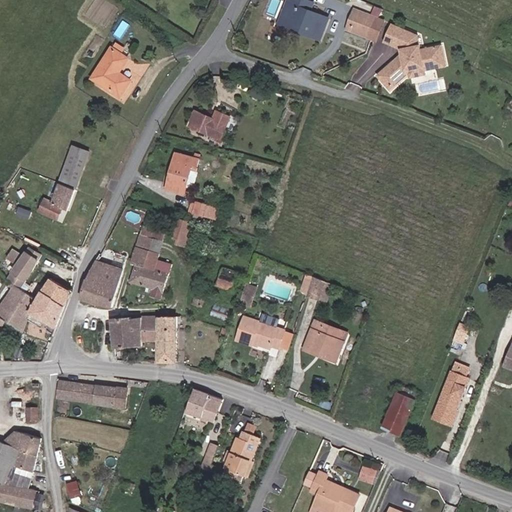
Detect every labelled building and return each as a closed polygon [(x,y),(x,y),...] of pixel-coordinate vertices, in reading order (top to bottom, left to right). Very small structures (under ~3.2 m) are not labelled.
[(329,18),(312,12),(315,5),(302,0),(290,0),(282,23),(299,29),(297,33),(320,42),(329,18)] [(381,19),(356,10),(350,23),(366,29),(367,27),(377,31),(381,19)] [(377,31),(367,27),(366,29),(364,36),(378,41),(386,21),(381,19),(377,31)] [(297,33),(299,29),(282,23),(281,27),(297,33)] [(364,36),(366,29),(350,23),(348,30),(364,36)] [(420,34),(393,24),(386,43),(404,50),(405,60),(396,61),(380,77),(391,87),(395,83),(398,86),(413,70),(412,66),(447,62),(445,44),(423,46),(420,34)] [(95,82),(108,90),(128,60),(125,58),(128,52),(119,47),(116,52),(114,51),(95,82)] [(108,90),(123,99),(132,83),(121,76),(130,61),(128,60),(108,90)] [(429,72),(429,67),(447,65),(447,62),(412,66),(413,70),(413,74),(429,72)] [(250,110),(261,114),(272,87),(260,82),(250,110)] [(198,132),(232,144),(240,122),(226,117),(224,123),(204,116),(198,132)] [(61,187),(76,193),(91,155),(68,146),(53,184),(61,187)] [(198,172),(203,173),(205,162),(200,161),(181,156),(175,187),(193,191),(195,184),(198,172)] [(67,214),(76,193),(61,187),(53,207),(45,204),(40,216),(58,223),(62,212),(67,214)] [(192,196),(193,191),(175,187),(173,192),(192,196)] [(201,215),(225,220),(227,210),(204,205),(201,215)] [(28,219),(30,212),(18,208),(16,215),(28,219)] [(198,224),(185,220),(178,239),(184,241),(182,246),(189,249),(193,236),(198,224)] [(145,239),(168,245),(171,235),(148,229),(145,239)] [(189,249),(196,251),(201,239),(193,236),(189,249)] [(141,250),(164,255),(168,245),(145,239),(141,250)] [(35,272),(42,256),(30,249),(23,260),(13,254),(8,262),(18,268),(9,283),(12,284),(17,288),(23,291),(35,272)] [(162,258),(164,258),(164,255),(141,250),(138,258),(161,265),(162,258)] [(111,269),(127,275),(132,260),(117,255),(111,269)] [(157,276),(159,271),(161,265),(138,258),(134,269),(139,270),(157,276)] [(81,302),(115,312),(127,275),(111,269),(100,265),(90,283),(88,283),(81,302)] [(234,284),(240,273),(227,266),(221,277),(234,284)] [(151,297),(164,300),(172,273),(159,271),(157,276),(139,270),(133,287),(152,293),(151,297)] [(45,292),(52,281),(41,274),(34,285),(45,292)] [(230,291),(234,284),(221,277),(217,284),(230,291)] [(309,298),(322,302),(329,285),(316,280),(309,298)] [(43,296),(66,309),(72,294),(52,281),(45,292),(43,296)] [(322,302),(330,305),(337,288),(329,285),(322,302)] [(57,331),(66,309),(43,296),(39,302),(23,291),(17,288),(15,291),(0,313),(0,337),(2,338),(8,325),(23,336),(28,323),(43,332),(45,328),(57,331)] [(243,306),(252,309),(258,292),(249,289),(243,306)] [(195,309),(202,312),(206,299),(199,296),(195,309)] [(265,313),(263,320),(280,324),(281,317),(265,313)] [(160,344),(179,342),(179,317),(145,320),(145,334),(159,334),(159,341),(160,344)] [(146,342),(145,334),(145,320),(133,322),(131,319),(113,322),(116,351),(146,347),(146,342)] [(279,352),(285,335),(245,320),(236,343),(251,349),(252,345),(269,352),(270,349),(279,352)] [(463,321),(455,339),(466,344),(473,325),(463,321)] [(339,366),(346,344),(312,332),(306,350),(322,356),(320,360),(339,366)] [(146,342),(159,341),(159,334),(145,334),(146,342)] [(161,363),(178,362),(179,342),(160,344),(161,363)] [(511,347),(503,373),(511,376),(511,347)] [(320,360),(322,356),(306,350),(304,354),(320,360)] [(23,365),(26,357),(17,354),(14,362),(23,365)] [(433,416),(445,422),(463,378),(458,376),(461,367),(455,365),(433,416)] [(458,376),(463,378),(466,369),(461,367),(458,376)] [(453,412),(456,414),(466,390),(464,389),(467,380),(468,380),(466,379),(463,378),(445,422),(449,423),(453,412)] [(51,405),(119,413),(121,394),(53,387),(51,405)] [(414,400),(394,391),(379,426),(399,435),(414,400)] [(184,419),(210,429),(220,406),(193,396),(184,419)] [(29,405),(29,419),(40,420),(40,405),(29,405)] [(443,425),(450,428),(456,414),(453,412),(449,423),(445,422),(443,425)] [(19,428),(28,428),(28,415),(19,414),(19,428)] [(443,425),(445,422),(433,416),(431,420),(443,425)] [(28,500),(20,497),(34,441),(10,434),(0,444),(0,510),(8,511),(25,511),(28,501),(28,500)] [(239,486),(245,471),(255,447),(239,441),(237,448),(233,446),(220,478),(221,478),(217,487),(236,494),(239,486)] [(198,471),(204,474),(212,455),(205,452),(198,471)] [(357,483),(370,488),(375,474),(362,469),(357,483)] [(239,486),(243,487),(248,472),(245,471),(239,486)] [(314,477),(306,474),(301,484),(309,488),(307,493),(315,496),(308,511),(331,511),(332,511),(349,511),(356,497),(340,490),(339,493),(322,485),(323,482),(325,477),(316,473),(314,477)] [(204,482),(211,484),(213,477),(207,475),(204,482)] [(72,497),(85,494),(81,479),(68,483),(72,497)] [(339,493),(340,490),(323,482),(322,485),(339,493)] [(25,511),(32,511),(34,503),(28,501),(25,511)]
